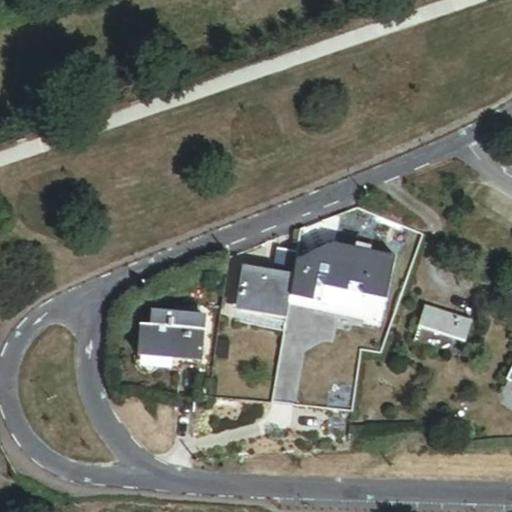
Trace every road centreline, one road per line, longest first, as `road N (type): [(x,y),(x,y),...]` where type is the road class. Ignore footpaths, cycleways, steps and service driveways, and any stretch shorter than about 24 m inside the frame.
road 1 (residential): [(110,284),(451,148),(511,115)]
road 2 (residential): [(511,495),(151,484)]
road 3 (residential): [(110,284),(40,316),(12,350),(5,391),(19,437),(56,466),(103,482),(151,484)]
road 4 (residential): [(151,484),(97,400),(90,361),(110,284)]
